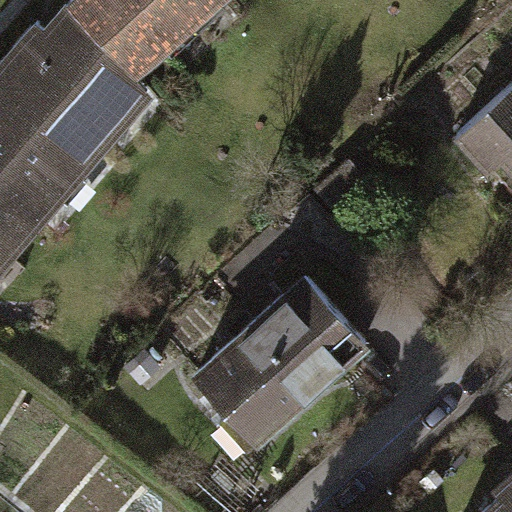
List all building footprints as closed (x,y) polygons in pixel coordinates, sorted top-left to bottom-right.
[(103,87),(123,60),(69,0),(65,0),(45,26),(36,18),(0,57),(0,247),(7,253),(59,191),(47,183),(65,163),(76,167),(124,113),(103,87)] [(207,0),(69,0),(123,60),(131,69),(207,0)] [(511,78),(455,131),(487,166),(500,154),(511,167),(511,78)] [(300,274),(285,257),(270,270),(284,287),(193,367),(221,399),(208,410),(217,420),(224,414),(248,442),(367,339),(305,269),(300,274)] [(511,511),(511,466),(498,480),(504,487),(477,511),(511,511)]
